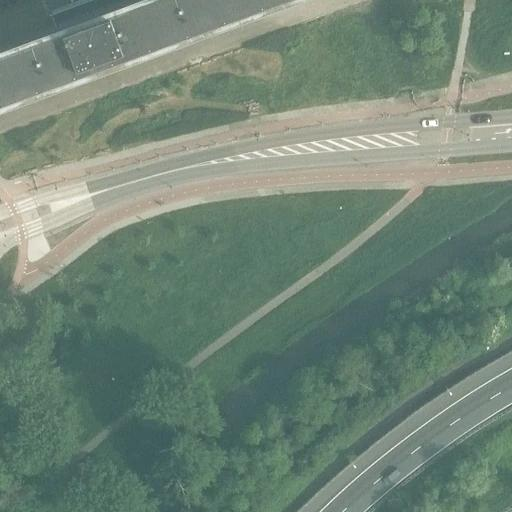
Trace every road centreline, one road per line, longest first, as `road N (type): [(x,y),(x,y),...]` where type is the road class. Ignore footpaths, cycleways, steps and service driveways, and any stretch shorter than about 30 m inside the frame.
road 1 (motorway): [(511,379),(388,463),(334,511)]
road 2 (tertiary): [(117,189),(218,162),(327,148)]
road 3 (tertiary): [(511,120),(404,128),(327,148)]
road 4 (tertiary): [(327,148),(388,154),(511,145)]
road 5 (tertiary): [(0,243),(117,189)]
road 6 (tertiary): [(117,189),(0,214)]
